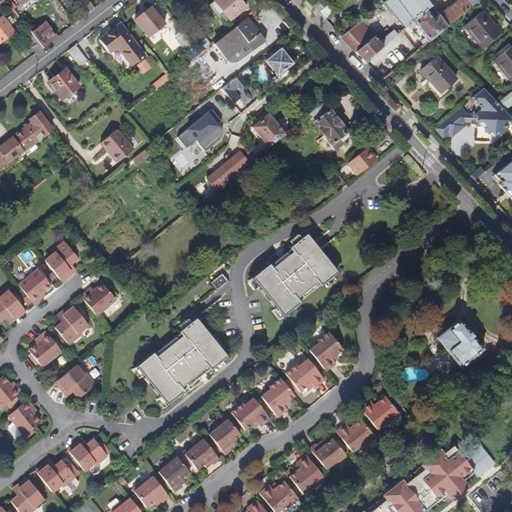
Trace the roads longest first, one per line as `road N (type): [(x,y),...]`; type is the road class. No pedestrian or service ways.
road 1 (residential): [(440,171),(415,189),(355,191),(248,263),(248,361),(158,432),(125,439),(100,422),(71,423)]
road 2 (residential): [(477,213),(363,304),(371,373),(199,511)]
road 3 (primary): [(282,0),(440,171)]
road 4 (residential): [(125,0),(0,94)]
